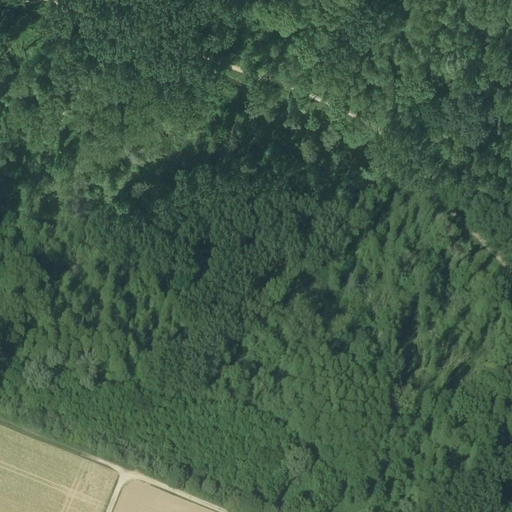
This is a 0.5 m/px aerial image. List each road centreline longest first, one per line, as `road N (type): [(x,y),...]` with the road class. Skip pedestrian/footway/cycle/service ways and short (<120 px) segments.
road 1 (track): [(266,93),(387,145),(511,257)]
road 2 (unclassified): [(236,511),(130,467),(112,511)]
road 3 (track): [(0,415),(130,467)]
